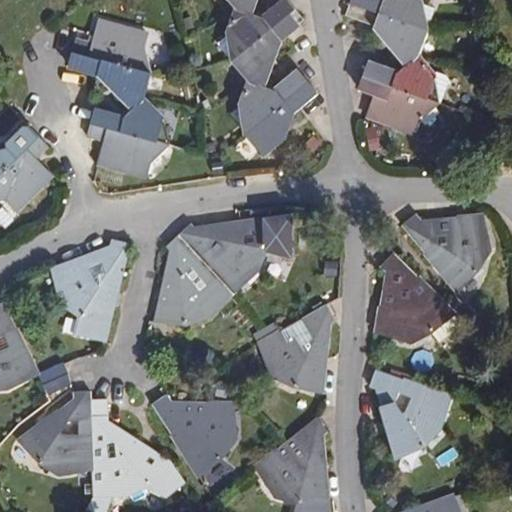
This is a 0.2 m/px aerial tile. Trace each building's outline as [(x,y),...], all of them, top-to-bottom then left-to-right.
[(248,103),(253,131),(267,152),(283,143),(294,118),(322,96),(302,70),(275,90),(264,86),(283,43),(310,24),(289,0),(285,0),(264,18),(253,14),(259,0),(227,0),(236,13),(236,32),(226,39),(253,84),(248,103)] [(391,0),(391,1),(388,0),(352,0),(351,5),(345,19),(379,34),(409,67),(402,75),(370,61),(357,92),(372,100),(365,120),(414,138),(417,129),(434,103),(422,98),(431,75),(418,63),(425,34),(423,8),(417,0),(391,0)] [(473,0),(475,12),(485,11),(484,0),(473,0)] [(201,23),(198,14),(187,18),(190,27),(201,23)] [(134,110),(127,116),(95,107),(87,139),(103,144),(97,164),(151,175),(156,157),(161,150),(166,134),(164,122),(144,101),(147,68),(145,50),(147,33),(97,22),(92,40),(76,37),(68,68),(99,77),(134,110)] [(422,98),(434,103),(443,82),(439,78),(431,75),(422,98)] [(0,193),(12,208),(55,174),(41,159),(53,148),(33,125),(4,149),(0,148),(0,193)] [(373,144),(380,131),(371,126),(364,140),(373,144)] [(481,235),(476,216),(424,220),(415,214),(399,227),(453,293),(472,282),(484,257),(484,236),(481,235)] [(220,307),(248,282),(251,284),(264,266),(268,266),(273,253),(262,218),(195,227),(190,223),(164,246),(169,253),(156,322),(185,331),(208,327),(208,323),(220,313),(220,307)] [(76,334),(103,343),(107,328),(110,329),(132,243),(111,238),(109,247),(52,268),(57,282),(53,284),(62,304),(61,305),(71,318),(80,322),(76,334)] [(469,328),(477,319),(461,303),(452,310),(444,302),(394,253),(378,268),(384,275),(376,329),(396,332),(397,337),(417,336),(418,340),(435,336),(445,347),(462,329),(453,318),(457,315),(469,328)] [(0,396),(2,397),(2,391),(22,384),(21,380),(37,371),(3,299),(0,300),(0,396)] [(328,307),(272,339),(264,344),(273,362),(270,365),(280,376),(277,378),(292,393),(323,393),(330,329),(337,323),(328,307)] [(38,374),(41,381),(67,371),(65,364),(38,374)] [(440,417),(443,401),(372,376),(367,390),(375,393),(392,458),(421,454),(440,439),(439,436),(442,417),(440,417)] [(16,438),(30,465),(51,473),(53,471),(66,474),(69,470),(93,471),(93,491),(110,492),(111,497),(132,492),(135,496),(146,491),(169,460),(110,423),(109,397),(93,396),(93,390),(73,390),(74,399),(16,438)] [(170,402),(164,393),(149,405),(197,480),(228,462),(234,440),(232,438),(236,422),(228,420),(228,407),(170,402)] [(286,445),(285,444),(260,466),(267,479),(265,483),(278,493),(275,496),(293,508),(329,507),(323,439),(330,434),(318,421),(286,445)] [(415,511),(451,511),(446,501),(415,511)]
